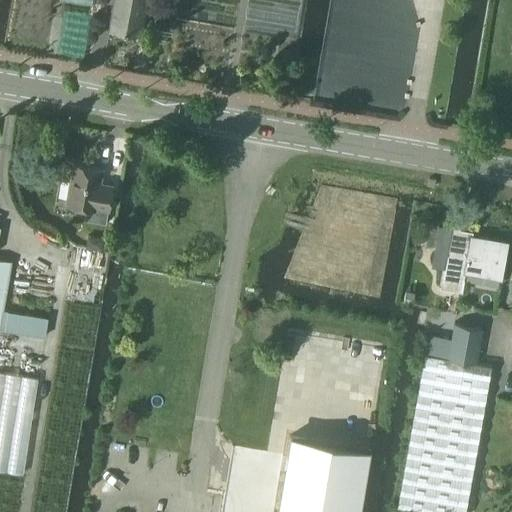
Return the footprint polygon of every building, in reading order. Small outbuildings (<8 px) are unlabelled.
[(112,0),(108,26),(140,32),(145,0),(112,0)] [(64,203),(85,207),(83,219),(104,222),(111,184),(108,184),(107,193),(97,191),(101,168),(71,162),(64,203)] [(441,223),(434,264),(442,265),(439,285),(460,288),(464,268),(499,274),(505,239),(470,233),(471,228),(449,225),(441,223)] [(87,236),(85,247),(101,250),(103,238),(87,236)] [(10,261),(0,259),(0,329),(44,337),(47,317),(2,309),(10,261)] [(428,334),(425,353),(475,362),(481,327),(454,322),(451,338),(428,334)] [(424,353),(398,505),(439,511),(466,511),(490,365),(475,362),(425,353),(424,353)] [(0,371),(0,469),(22,473),(37,377),(0,371)] [(290,435),(276,511),(357,511),(369,448),(290,435)]
